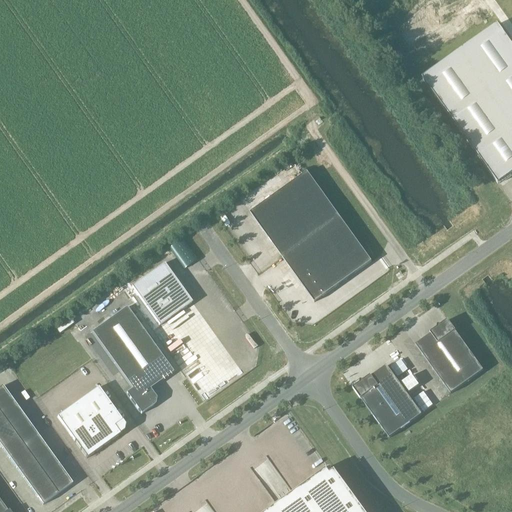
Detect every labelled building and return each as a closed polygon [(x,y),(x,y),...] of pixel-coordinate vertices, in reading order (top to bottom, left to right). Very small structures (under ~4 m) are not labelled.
[(511,45),(497,25),(422,79),(498,185),(511,174),(511,45)] [(314,303),(371,262),(359,244),(307,172),(250,213),(282,258),(314,303)] [(164,264),(131,287),(159,326),(192,303),(164,264)] [(155,397),(150,389),(173,373),(126,308),(91,333),(132,389),(126,394),(141,415),(154,406),(153,406),(155,405),(156,399),(155,397)] [(71,335),(77,330),(70,321),(64,325),(71,335)] [(437,325),(437,328),(430,333),(431,335),(415,345),(450,394),(483,371),(455,332),(455,331),(448,321),(440,326),(437,325)] [(360,380),(360,384),(352,389),(360,399),(361,399),(389,438),(421,415),(386,366),(371,377),(370,376),(364,381),(360,380)] [(2,386),(0,388),(0,446),(42,505),(72,484),(2,386)] [(124,432),(125,426),(122,422),(122,421),(115,412),(98,388),(57,418),(74,442),(86,459),(120,435),(124,432)] [(326,394),(332,407),(338,404),(331,391),(326,394)] [(360,511),(334,475),(333,476),(327,468),(266,511),(360,511)] [(0,511),(9,511),(7,511),(0,501),(0,511)]
